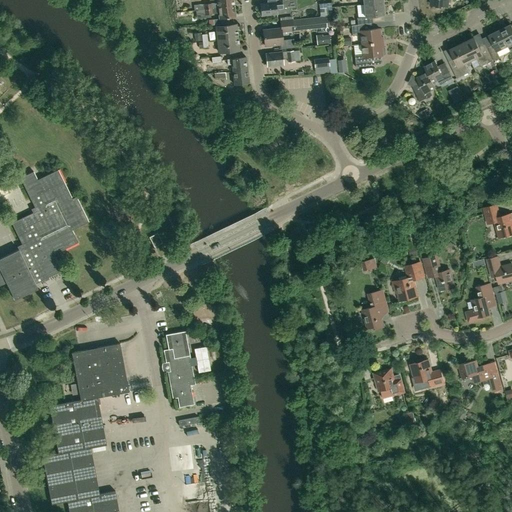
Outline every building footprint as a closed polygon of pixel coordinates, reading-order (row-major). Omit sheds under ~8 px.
[(209,0),(210,0),(213,0),(217,0),(218,3),(214,3),(193,5),(194,10),(203,10),(203,9),(218,8),(234,6),(233,0),(209,0)] [(286,7),(285,0),(275,0),(268,1),(268,3),(260,4),(261,16),(277,14),(276,8),(286,7)] [(357,25),(359,25),(372,23),(371,16),(384,15),(382,2),(363,4),(365,17),(356,18),(357,25)] [(235,17),(234,6),(218,8),(203,9),(203,10),(204,15),(219,13),(219,19),(227,18),(235,17)] [(281,32),(327,27),(326,16),(293,20),(293,19),(280,20),(280,28),(263,30),(265,46),(283,44),(281,32)] [(217,40),(237,38),(236,25),(216,27),(217,40)] [(381,43),(384,42),(383,37),(380,37),(379,29),(360,31),(359,25),(357,25),(351,26),(352,36),(360,35),(361,45),(381,43)] [(511,27),(511,25),(500,30),(508,47),(508,46),(511,52),(511,51),(511,27)] [(497,52),(508,47),(500,30),(489,36),(493,46),(486,49),(492,61),(493,62),(500,58),(497,52)] [(322,35),(316,35),(317,45),(330,43),(329,35),(322,35)] [(237,38),(217,40),(219,53),(239,51),(237,38)] [(492,61),(486,49),(484,45),(478,48),(474,39),(462,44),(470,61),(476,59),(480,67),(492,61)] [(332,53),(342,52),(341,42),(332,43),(332,53)] [(381,43),(361,45),(362,55),(354,55),(355,68),(368,66),(368,58),(382,57),(382,56),(384,56),(385,54),(384,42),(381,43)] [(464,64),(470,61),(462,44),(450,50),(455,59),(448,62),(456,79),(469,73),(464,64)] [(294,61),(293,51),(282,52),(265,53),(267,67),(283,65),(282,59),(288,58),(288,62),(294,61)] [(316,71),(330,69),(329,57),(314,59),(316,71)] [(233,72),(247,70),(246,58),(227,60),(228,66),(232,65),(233,72)] [(428,73),(433,83),(438,81),(440,84),(452,78),(449,73),(442,76),(435,62),(424,67),(427,73),(428,73)] [(247,70),(233,72),(234,85),(249,83),(247,70)] [(432,96),(430,92),(436,89),(433,83),(428,73),(427,73),(416,78),(419,84),(412,87),(419,102),(432,96)] [(72,198),(58,169),(38,179),(34,171),(21,178),(37,211),(12,223),(24,248),(19,250),(18,249),(0,258),(0,285),(6,283),(14,300),(38,289),(35,284),(61,271),(53,255),(78,242),(72,230),(88,222),(76,196),(72,198)] [(500,217),(496,204),(484,208),(488,224),(496,222),(500,238),(511,234),(511,220),(510,214),(500,217)] [(154,246),(162,242),(157,232),(149,236),(154,246)] [(441,272),(439,263),(437,254),(422,258),(424,267),(426,266),(429,278),(436,276),(440,291),(454,287),(449,270),(441,272)] [(500,267),(498,257),(487,259),(491,277),(496,276),(498,284),(511,280),(511,264),(500,267)] [(363,271),(377,267),(375,258),(360,262),(363,271)] [(418,297),(413,280),(424,277),(420,262),(405,266),(408,278),(393,282),(396,293),(400,292),(403,301),(418,297)] [(489,308),(496,306),(494,297),(490,284),(489,284),(486,275),(482,276),(485,286),(477,288),(480,298),(472,300),(475,310),(467,313),(469,323),(478,320),(478,318),(490,315),(489,308)] [(375,329),(383,326),(378,306),(386,304),(383,290),(368,294),(371,305),(370,308),(362,310),(367,328),(372,327),(375,329)] [(196,384),(186,331),(166,334),(169,349),(164,350),(166,364),(164,365),(165,370),(167,369),(173,398),(178,397),(180,407),(194,404),(191,385),(196,384)] [(58,452),(43,455),(52,504),(67,501),(69,511),(119,511),(115,490),(100,493),(91,447),(106,444),(98,397),(129,391),(126,372),(124,364),(122,354),(120,343),(72,352),(81,400),(49,405),(58,452)] [(481,366),(477,363),(476,360),(475,358),(466,361),(467,363),(459,365),(463,379),(469,377),(474,379),(475,383),(489,379),(493,392),(494,392),(495,393),(500,392),(500,390),(503,389),(499,376),(497,372),(491,374),(488,364),(481,366)] [(431,372),(428,360),(410,365),(415,383),(429,379),(431,387),(444,383),(440,370),(431,372)] [(383,372),(375,375),(382,398),(404,392),(401,380),(393,382),(392,377),(394,377),(393,375),(392,368),(383,371),(383,372)] [(415,417),(413,411),(406,413),(408,419),(407,421),(401,422),(403,429),(408,427),(409,428),(417,426),(415,417)] [(179,426),(199,422),(198,417),(178,421),(179,426)]
